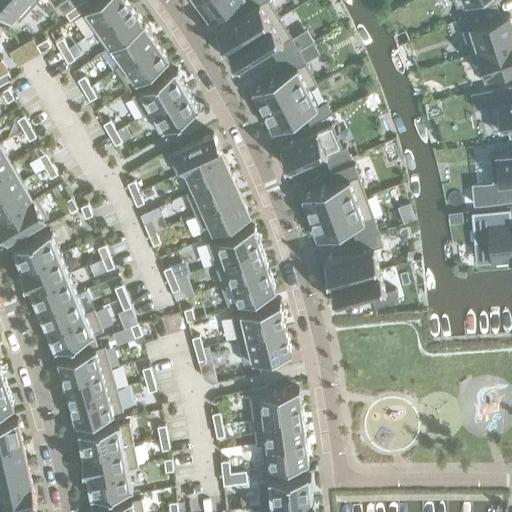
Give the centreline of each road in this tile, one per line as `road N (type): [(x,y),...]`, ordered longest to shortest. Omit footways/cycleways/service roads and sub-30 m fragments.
road 1 (residential): [(165,0),(236,107),(271,181),(332,390),(338,466),(361,479),(511,477)]
road 2 (residential): [(69,511),(48,417),(0,277)]
